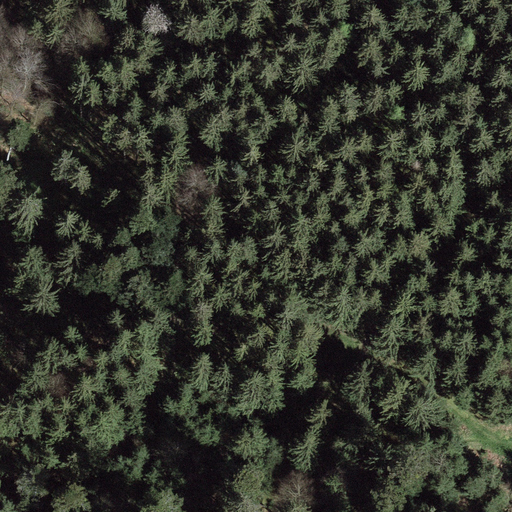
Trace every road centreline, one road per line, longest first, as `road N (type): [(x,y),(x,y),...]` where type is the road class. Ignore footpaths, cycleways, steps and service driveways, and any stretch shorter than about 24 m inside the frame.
road 1 (track): [(114,511),(158,355),(185,139),(163,0)]
road 2 (track): [(511,172),(366,319),(264,511)]
road 3 (track): [(366,319),(258,256),(185,139)]
